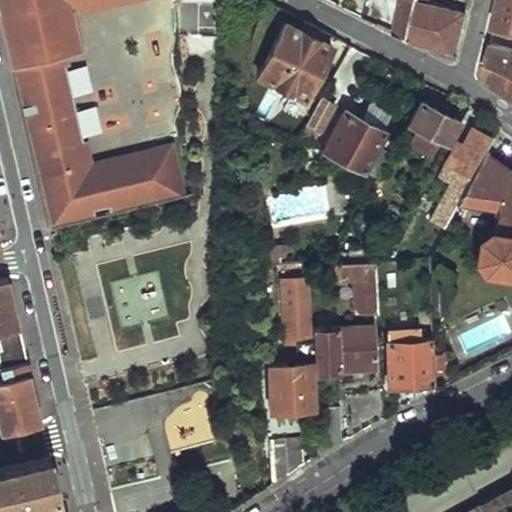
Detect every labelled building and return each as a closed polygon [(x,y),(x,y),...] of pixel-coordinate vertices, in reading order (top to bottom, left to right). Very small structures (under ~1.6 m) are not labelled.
[(70,48),(61,13),(67,0),(83,0),(94,5),(117,0),(0,0),(0,9),(50,226),(95,216),(93,208),(108,205),(110,212),(183,195),(171,144),(130,154),(130,156),(121,157),(109,159),(99,161),(89,164),(79,167),(74,142),(83,140),(65,64),(56,66),(53,52),(62,50),(70,48)] [(83,0),(67,0),(61,13),(70,11),(94,5),(83,0)] [(407,38),(416,0),(400,0),(392,30),(407,38)] [(455,49),(465,9),(431,1),(431,0),(416,0),(407,38),(455,49)] [(511,0),(498,0),(493,25),(511,28),(511,0)] [(79,46),(70,11),(61,13),(70,48),(79,46)] [(326,45),(281,22),(255,71),(300,95),(326,45)] [(511,49),(488,44),(486,50),(480,75),(502,90),(511,97),(511,49)] [(65,64),(62,50),(53,52),(56,66),(65,64)] [(323,91),(309,116),(318,120),(331,96),(323,91)] [(456,118),(418,97),(406,120),(444,139),(456,118)] [(382,131),(340,109),(318,149),(360,170),(382,131)] [(453,144),(437,173),(463,187),(484,150),(490,139),(470,129),(459,147),(453,144)] [(89,164),(83,140),(74,142),(79,167),(89,164)] [(511,168),(484,150),(463,187),(444,222),(481,226),(478,259),(487,264),(504,266),(511,261),(511,168)] [(332,271),(332,283),(345,283),(345,279),(352,278),(353,305),(364,305),(364,310),(376,309),(373,260),(332,260),(332,271)] [(0,330),(4,344),(0,345),(0,347),(4,364),(26,359),(18,319),(8,277),(0,277),(0,330)] [(371,366),(370,326),(334,327),(336,369),(371,366)] [(334,327),(309,328),(310,342),(311,362),(312,370),(336,369),(334,327)] [(388,383),(411,383),(412,400),(434,389),(429,327),(386,330),(388,383)] [(268,410),(308,408),(307,362),(311,362),(310,342),(293,344),(294,362),(266,364),(268,410)] [(26,359),(4,364),(4,369),(6,375),(0,375),(0,430),(40,421),(26,359)] [(383,415),(381,388),(347,392),(348,437),(383,415)] [(337,407),(314,408),(317,454),(339,441),(337,407)] [(300,437),(267,439),(269,484),(302,463),(300,437)] [(0,511),(21,508),(21,511),(61,511),(49,456),(0,467),(0,511)]
